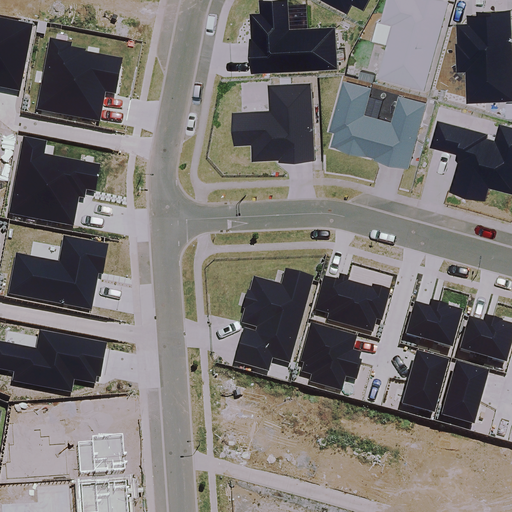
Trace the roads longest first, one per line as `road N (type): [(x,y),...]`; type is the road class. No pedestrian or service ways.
road 1 (residential): [(511,260),(350,216),(162,221)]
road 2 (residential): [(162,221),(180,511)]
road 3 (residential): [(198,0),(160,156),(162,221)]
